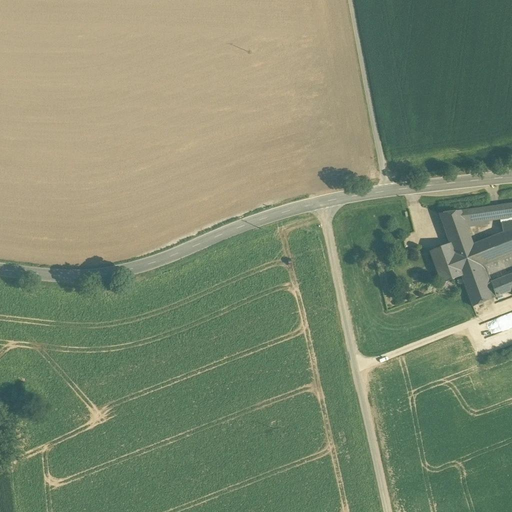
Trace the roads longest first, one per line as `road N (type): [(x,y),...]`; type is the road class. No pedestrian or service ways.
road 1 (secondary): [(324,200),(105,275),(0,268)]
road 2 (unclassified): [(324,200),(386,511)]
road 3 (unclassified): [(351,0),(384,190)]
road 4 (secondary): [(511,179),(384,190)]
